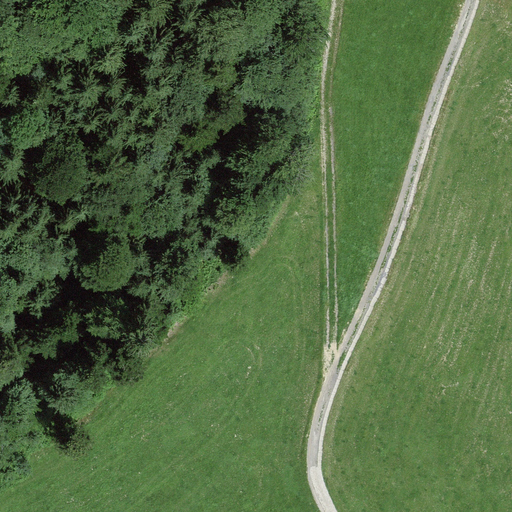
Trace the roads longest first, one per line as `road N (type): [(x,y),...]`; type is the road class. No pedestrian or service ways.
road 1 (track): [(476,0),(335,377)]
road 2 (track): [(341,0),(326,69),(335,377)]
road 3 (track): [(335,377),(313,475),(333,511)]
